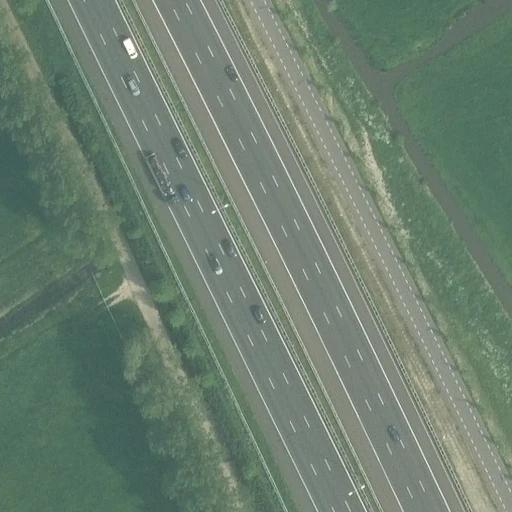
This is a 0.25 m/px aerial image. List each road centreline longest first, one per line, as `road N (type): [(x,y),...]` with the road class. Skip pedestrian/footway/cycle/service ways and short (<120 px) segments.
road 1 (unclassified): [(511,511),(254,0)]
road 2 (motorway): [(420,511),(171,0)]
road 3 (motorway): [(90,0),(332,511)]
road 4 (unclassified): [(246,511),(0,3)]
